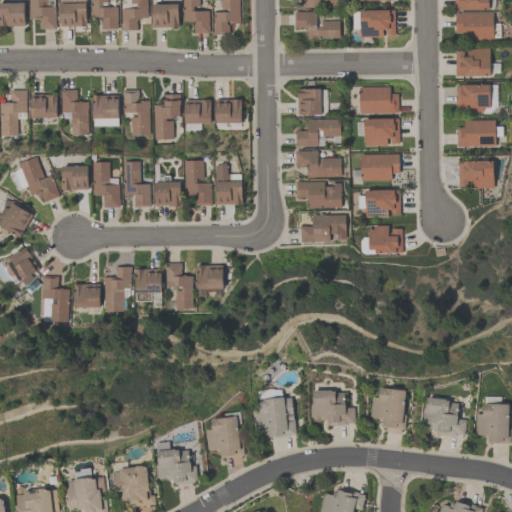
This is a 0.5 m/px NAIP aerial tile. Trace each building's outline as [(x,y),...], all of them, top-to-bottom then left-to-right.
[(30,17),(30,0),(49,0),(49,5),(56,5),(56,28),(41,28),(40,19),(43,17),(43,14),(41,14),(40,17),(30,17)] [(102,28),(102,23),(103,23),(103,15),(91,15),(91,0),(102,0),(102,5),(117,5),(117,23),(118,23),(118,28),(102,28)] [(147,0),(148,15),(142,15),(142,16),(137,16),(137,24),(138,24),(138,29),(121,29),(121,23),(122,23),(122,6),(137,6),(137,2),(131,2),(131,0),(147,0)] [(200,0),(200,5),(194,5),(194,9),(210,9),(209,24),(210,24),(210,32),(194,32),(194,24),(195,24),(195,20),(183,20),(183,0),(200,0)] [(221,0),(239,0),(241,21),(230,22),(230,19),(228,19),(228,22),(230,24),(230,33),(215,33),(214,10),(222,10),(221,0)] [(338,0),(338,7),(303,8),(303,0),(338,0)] [(489,0),(489,8),(455,8),(455,0),(489,0)] [(0,1),(25,1),(25,24),(0,24),(0,1)] [(61,1),(86,1),(87,25),(61,25),(61,1)] [(179,2),(179,26),(153,26),(153,2),(179,2)] [(395,34),(387,34),(387,29),(383,29),(383,36),(360,36),(360,8),(390,8),(390,9),(395,9),(395,34)] [(340,37),(307,38),(307,26),(300,26),(300,27),(295,27),(294,10),(300,10),(300,11),(317,11),(317,26),(322,26),(322,20),(339,20),(340,37)] [(463,32),(456,32),(456,12),(493,12),(493,38),(463,39),(463,32)] [(490,75),(455,75),(455,50),(464,50),(464,55),(467,55),(467,48),(489,48),(490,75)] [(490,83),(490,107),(483,107),(483,111),(469,111),(469,105),(467,105),(467,110),(456,110),(456,84),(462,84),(462,83),(490,83)] [(390,85),(390,92),(398,92),(398,112),(360,112),(360,86),(390,85)] [(321,87),(321,113),(298,114),(297,88),(321,87)] [(1,102),(6,102),(6,101),(10,101),(10,102),(11,102),(11,89),(27,90),(26,112),(18,112),(18,135),(1,135),(1,102)] [(88,100),(88,133),(71,133),(71,111),(62,111),(62,97),(61,97),(61,89),(78,89),(78,95),(77,95),(77,100),(80,100),(83,100),(88,100)] [(123,90),(139,89),(139,100),(149,99),(150,134),(132,134),(131,116),(138,116),(138,111),(124,111),(123,90)] [(181,93),(181,98),(182,98),(182,103),(181,103),(181,114),(176,114),(176,116),(166,116),(166,120),(173,120),(173,138),(154,138),(154,104),(165,104),(165,93),(181,93)] [(32,116),(32,94),(57,94),(57,116),(32,116)] [(94,95),(119,95),(119,117),(94,117),(94,95)] [(211,98),(211,122),(186,122),(186,98),(211,98)] [(216,99),(241,99),(241,122),(216,122),(216,99)] [(393,116),(393,117),(398,117),(399,143),(391,143),(391,137),(387,137),(387,144),(365,144),(364,117),(393,116)] [(340,118),(340,135),(323,135),(323,129),(317,129),(317,145),(300,145),(300,146),(296,146),(296,130),(308,130),(308,127),(307,127),(307,124),(308,124),(308,118),(340,118)] [(457,145),(457,126),(465,126),(465,119),(495,119),(495,145),(457,145)] [(341,176),(314,176),(314,177),(307,177),(307,166),(309,166),(309,163),(307,163),(304,166),(296,165),(296,150),(318,150),(318,157),(340,157),(341,176)] [(399,153),(399,172),(392,172),(392,179),(361,180),(361,153),(399,153)] [(52,174),(60,195),(45,201),(42,190),(31,194),(29,188),(30,188),(20,162),(38,155),(46,177),(52,174)] [(205,158),(205,177),(199,177),(199,181),(213,181),(213,203),(197,203),(197,193),(187,193),(187,158),(205,158)] [(142,182),(151,182),(151,205),(136,204),(136,193),(125,193),(125,159),(142,159),(142,182)] [(494,160),(493,188),(470,188),(470,181),(467,181),(467,186),(458,186),(459,160),(464,160),(464,159),(494,160)] [(95,193),(94,160),(111,160),(111,183),(121,183),(121,205),(105,205),(105,198),(106,198),(105,193),(95,193)] [(244,203),(217,203),(217,163),(221,163),(221,162),(228,162),(228,164),(229,164),(229,172),(244,172),(244,203)] [(63,165),(89,164),(90,188),(64,189),(63,165)] [(156,204),(156,180),(182,180),(182,204),(156,204)] [(309,207),(309,195),(301,195),(301,196),(296,196),(296,180),(325,180),(325,185),(331,185),(331,182),(341,182),(341,207),(309,207)] [(400,213),(392,213),(392,209),(388,209),(388,216),(366,216),(365,188),(395,188),(395,189),(400,188),(400,213)] [(0,222),(0,213),(2,213),(5,207),(6,199),(15,200),(16,202),(35,213),(20,236),(0,222)] [(300,241),(300,225),(313,225),(313,214),(345,214),(345,238),(336,238),(336,232),(329,232),(329,241),(300,241)] [(401,252),(375,252),(375,249),(368,249),(368,228),(374,228),(374,224),(388,224),(389,232),(392,232),(392,228),(401,228),(401,252)] [(7,258),(27,246),(40,268),(32,273),(34,276),(27,284),(23,278),(21,280),(7,258)] [(166,285),(166,268),(165,268),(165,263),(182,263),(182,269),(181,269),(181,275),(183,275),(187,275),(193,275),(193,309),(175,309),(175,290),(181,290),(181,285),(166,285)] [(197,289),(197,264),(222,264),(222,289),(197,289)] [(132,265),(132,270),(131,270),(131,287),(124,287),(124,312),(105,312),(105,276),(116,276),(116,277),(118,277),(118,276),(116,274),(116,270),(115,270),(115,265),(132,265)] [(136,291),(136,268),(161,268),(162,291),(136,291)] [(51,320),(52,302),(58,302),(58,297),(44,297),(44,275),(59,275),(59,287),(61,287),(61,286),(64,287),(64,288),(70,288),(69,321),(51,320)] [(75,283),(101,283),(101,306),(75,306),(75,283)] [(405,428),(382,426),(383,420),(379,419),(379,417),(373,416),(373,415),(371,415),(373,395),(380,396),(381,386),(406,388),(403,414),(406,414),(405,428)] [(354,406),(355,422),(348,422),(348,424),(328,424),(328,418),(321,418),(321,417),(314,417),(314,415),(311,415),(311,404),(314,401),(314,388),(332,388),(332,389),(336,389),(336,391),(344,391),(344,403),(345,403),(345,406),(354,406)] [(292,396),(296,433),(289,434),(289,435),(276,436),(276,435),(269,436),(269,433),(264,434),(263,428),(256,429),(254,409),(260,408),(259,398),(285,394),(285,396),(292,396)] [(464,433),(457,433),(457,435),(437,432),(438,427),(431,426),(431,424),(422,423),(424,410),(427,407),(429,395),(447,397),(447,399),(450,399),(450,401),(458,402),(457,414),(458,414),(457,418),(465,419),(464,433)] [(511,443),(488,442),(489,436),(485,436),(485,434),(477,433),(477,413),(484,413),(484,402),(509,403),(509,427),(511,427),(511,443)] [(206,428),(213,428),(212,417),(238,414),(241,437),(244,437),(246,454),(223,456),(222,450),(218,451),(217,449),(211,449),(211,448),(209,448),(206,428)] [(159,449),(177,447),(177,448),(181,447),(181,450),(190,449),(192,466),(196,465),(198,479),(195,479),(196,481),(176,484),(175,477),(169,478),(169,476),(160,477),(160,476),(159,476),(157,465),(160,461),(159,449)] [(156,502),(132,505),(131,496),(125,497),(124,489),(117,490),(115,470),(122,469),(122,467),(137,465),(138,464),(143,463),(144,464),(146,464),(146,466),(148,466),(151,494),(155,494),(156,502)] [(77,477),(94,475),(94,477),(104,476),(105,489),(102,489),(103,499),(107,498),(108,511),(87,511),(87,507),(79,508),(79,504),(71,505),(71,503),(69,503),(68,492),(69,491),(68,485),(71,485),(70,479),(77,478),(77,477)] [(58,488),(61,510),(59,511),(18,511),(18,503),(20,503),(18,493),(27,492),(27,489),(40,487),(41,486),(46,486),(49,488),(53,488),(53,489),(58,488)] [(319,511),(324,493),(326,494),(326,492),(334,493),(334,490),(338,491),(339,488),(351,491),(352,490),(359,492),(359,493),(365,494),(362,509),(354,508),(353,511),(319,511)] [(0,498),(0,511),(9,511),(8,498),(0,498)] [(445,503),(450,505),(451,501),(456,502),(457,500),(459,501),(459,500),(465,502),(465,501),(477,504),(476,505),(483,507),(481,511),(439,511),(442,504),(444,505),(445,503)]
